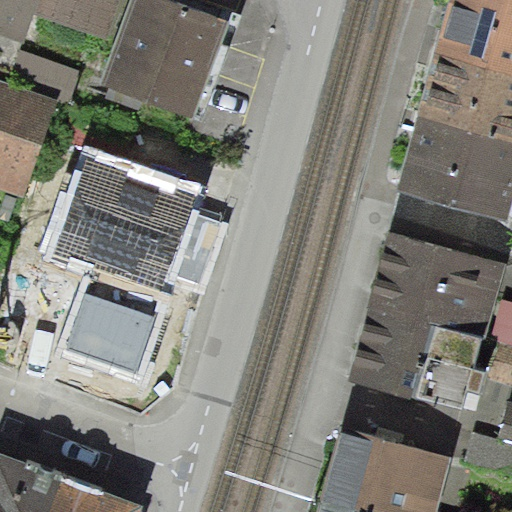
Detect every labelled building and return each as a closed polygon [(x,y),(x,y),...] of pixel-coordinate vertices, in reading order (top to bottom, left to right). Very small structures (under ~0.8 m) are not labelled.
[(0,0),(0,27),(36,40),(50,0),(0,0)] [(203,0),(140,0),(114,81),(206,110),(238,11),(203,0)] [(511,0),(464,0),(411,187),(511,215),(511,0)] [(0,83),(0,185),(25,194),(57,104),(0,83)] [(104,153),(66,257),(172,295),(210,192),(104,153)] [(378,312),(495,342),(511,267),(511,262),(395,236),(378,312)] [(495,342),(378,312),(362,381),(479,409),(495,342)] [(335,505),(364,511),(444,511),(457,457),(353,432),(335,505)] [(0,511),(51,511),(63,478),(1,455),(0,457),(0,511)] [(63,478),(51,511),(151,511),(152,511),(63,478)]
